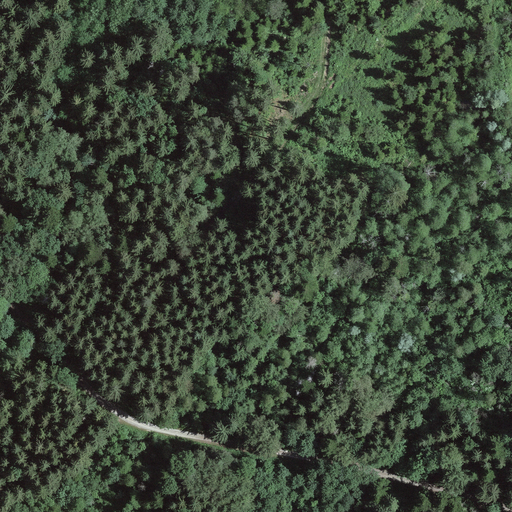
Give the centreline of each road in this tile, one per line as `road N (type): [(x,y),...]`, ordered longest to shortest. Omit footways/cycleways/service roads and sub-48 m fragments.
road 1 (track): [(130,418),(145,334),(168,285),(315,96),(324,0)]
road 2 (track): [(511,508),(130,418)]
road 3 (track): [(130,418),(85,387),(0,294)]
